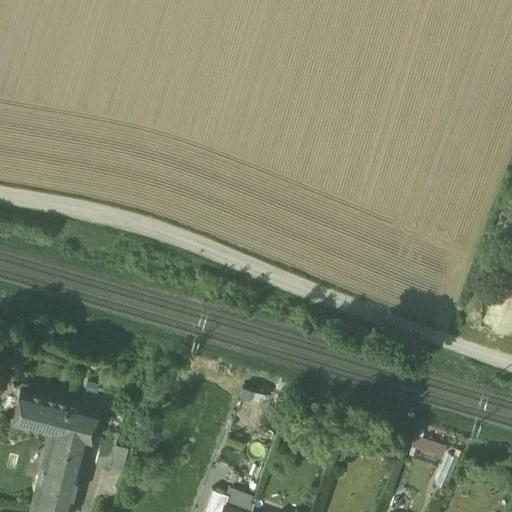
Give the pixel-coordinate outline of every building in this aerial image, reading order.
[(97,406),(31,389),(28,384),(22,383),(18,386),(16,391),(19,396),(12,423),(50,432),(87,442),(88,440),(87,440),(97,406)] [(105,439),(101,438),(95,461),(109,465),(115,445),(119,433),(108,430),(105,439)] [(68,511),(87,442),(50,432),(30,508),(47,511),(68,511)] [(413,450),(443,456),(446,440),(416,434),(413,450)] [(127,448),(115,445),(110,465),(121,468),(127,448)] [(449,475),(440,471),(435,483),(444,487),(449,475)] [(228,493),(211,486),(201,511),(220,511),(224,504),(228,493)]
